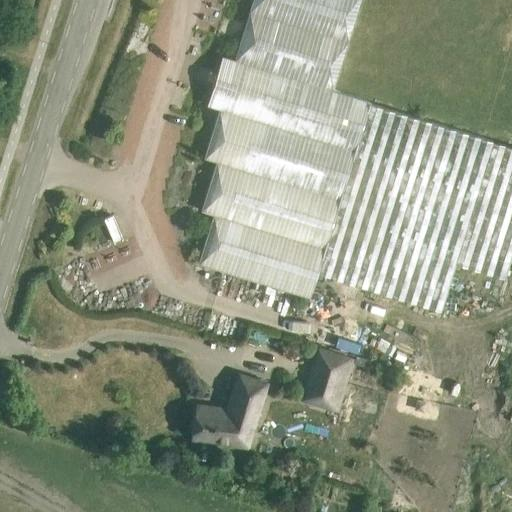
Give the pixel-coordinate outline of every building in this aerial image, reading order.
[(216,212),(202,261),(313,295),(319,275),(443,312),(457,266),(506,281),(511,262),(511,148),(494,143),(424,122),(413,118),(397,114),(388,111),(370,106),(372,98),(335,87),(361,0),(253,0),(237,57),(224,54),(209,104),(221,107),(207,156),(219,160),(204,209),(216,212)] [(118,215),(125,239),(139,235),(132,211),(118,215)] [(326,349),(309,403),(335,411),(336,410),(337,411),(354,358),(352,358),(352,357),(326,349)] [(252,443),(271,380),(244,372),(238,394),(239,394),(235,408),(201,404),(197,436),(252,443)] [(289,481),(284,487),(287,495),(295,497),(300,490),(298,483),(289,481)]
